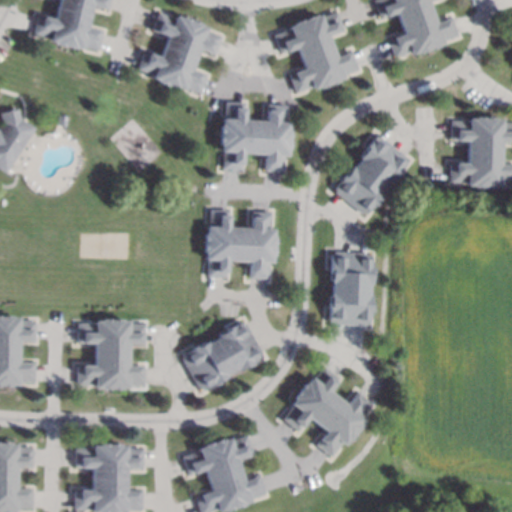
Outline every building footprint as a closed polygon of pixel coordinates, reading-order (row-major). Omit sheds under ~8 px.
[(107,0),(105,9),(90,5),(84,26),(100,30),(95,49),(79,45),(78,48),(72,46),(72,48),(52,43),(52,42),(46,40),(46,37),(30,33),(35,14),(51,18),(55,0),(107,0)] [(425,0),(432,21),(448,15),(454,34),(438,39),(439,42),(433,44),(434,46),(414,52),(414,51),(408,54),(407,51),(391,56),(385,38),(400,32),(393,12),(377,17),(371,0),(425,0)] [(340,28),(325,34),(333,55),(348,50),(355,68),(339,73),(340,76),(334,78),(335,80),(316,87),(315,86),(309,88),(308,86),(292,91),(286,73),(301,67),(294,46),(278,52),(271,34),(287,28),(286,25),(292,23),(291,21),(311,14),(311,16),(317,13),(318,16),(334,10),(340,28)] [(172,17),(173,14),(179,16),(180,15),(199,22),(199,24),(205,26),(204,29),(219,35),(212,54),(196,48),(188,68),(203,74),(196,93),(180,87),(180,89),(174,87),(173,88),(154,81),(155,80),(148,77),(150,74),(134,69),(141,50),(157,56),(165,35),(150,29),(157,11),(172,17)] [(241,101),(241,118),(263,119),(263,103),(283,104),(283,121),(285,121),(285,128),(286,128),(285,148),(283,148),(283,155),(280,155),(280,171),(260,170),(260,153),(238,152),(238,168),(218,167),(219,151),(216,150),(217,143),(215,143),(216,123),(218,123),(218,117),(221,117),(222,100),(241,101)] [(15,118),(30,127),(1,172),(0,171),(0,109),(13,107),(15,118)] [(62,114),(62,124),(53,124),(54,114),(62,114)] [(492,118),(492,119),(498,119),(498,121),(511,121),(511,141),(499,141),(498,163),(511,163),(511,182),(498,182),(498,185),(491,185),(491,186),(471,186),(471,183),(464,183),(464,181),(447,181),(448,161),(465,162),(465,139),(449,139),(450,120),(467,120),(467,119),(474,119),(474,117),(492,118)] [(405,156),(404,158),(406,160),(388,182),(386,181),(379,189),(381,191),(363,213),(361,211),(360,213),(333,191),(334,189),(332,187),(350,165),(352,167),(358,158),(356,157),(375,134),(377,136),(378,134),(405,156)] [(226,209),(225,225),(247,226),(248,210),(267,211),(266,228),(269,228),(269,234),(271,234),(270,255),(268,255),(268,262),(265,262),(264,278),(245,277),(246,260),(223,259),(223,276),(203,275),(204,258),(201,258),(202,252),(200,251),(201,231),(202,231),(203,225),(205,225),(206,208),(226,209)] [(367,251),(367,255),(370,255),(367,322),(362,322),(362,325),(328,323),(328,321),(323,320),(326,252),(332,252),(332,250),(367,251)] [(10,316),(16,316),(16,319),(33,319),(32,339),(16,338),(16,361),(32,361),(32,381),(15,381),(15,383),(9,383),(9,385),(0,385),(0,314),(10,315),(10,316)] [(118,320),(124,320),(124,322),(141,322),(141,342),(124,342),(124,365),(140,364),(140,384),(124,384),(124,387),(117,387),(117,388),(97,389),(97,387),(90,387),(90,384),(74,384),(74,364),(91,364),(90,342),(74,342),(74,322),(91,322),(91,319),(98,319),(98,318),(118,318),(118,320)] [(239,323),(241,321),(258,352),(256,353),(258,356),(233,369),(232,368),(221,374),(222,375),(199,389),(197,386),(195,388),(178,357),(181,356),(179,353),(203,340),(204,342),(215,336),(214,334),(238,321),(239,323)] [(336,377),(326,391),(343,403),(353,389),(368,400),(329,455),(313,444),(323,430),(305,417),(295,430),(280,419),(319,365),(336,377)] [(249,452),(233,458),(240,479),(256,474),(262,492),(246,497),(247,500),(241,502),(241,504),(221,510),(221,509),(215,511),(214,508),(203,511),(197,511),(192,495),(208,489),(201,468),(185,474),(179,455),(195,449),(194,447),(201,445),(200,443),(220,437),(220,438),(226,436),(227,439),(243,434),(249,452)] [(8,442),(15,442),(15,445),(31,446),(31,465),(15,465),(14,488),(31,488),(31,507),(14,507),(14,510),(8,510),(8,511),(0,511),(0,441),(8,441),(8,442)] [(117,444),(123,444),(123,447),(140,447),(139,467),(123,467),(123,489),(139,489),(139,508),(123,508),(123,511),(95,511),(89,511),(89,509),(72,508),(72,488),(89,488),(89,466),(73,466),(73,446),(89,447),(89,444),(96,444),(96,442),(117,443),(117,444)]
